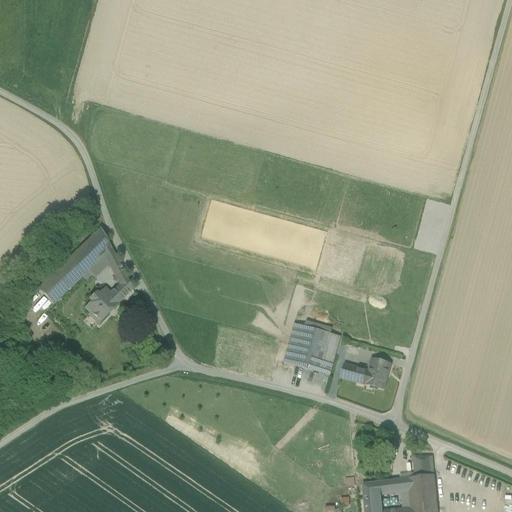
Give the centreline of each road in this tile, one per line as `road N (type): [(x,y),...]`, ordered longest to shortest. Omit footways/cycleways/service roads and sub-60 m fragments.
road 1 (track): [(509,0),(390,423)]
road 2 (residential): [(183,365),(339,405),(511,469)]
road 3 (residential): [(0,92),(73,139),(109,227),(183,365)]
road 4 (unclassified): [(183,365),(54,408),(0,443)]
